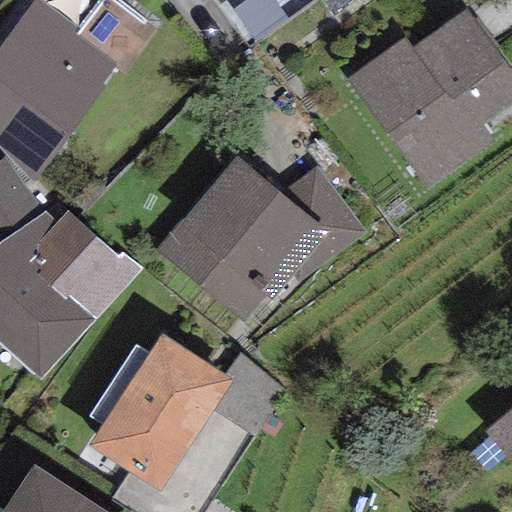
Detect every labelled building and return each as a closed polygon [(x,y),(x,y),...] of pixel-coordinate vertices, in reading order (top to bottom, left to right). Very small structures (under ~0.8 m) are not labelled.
[(0,156),(36,183),(38,180),(105,87),(103,85),(113,71),(118,75),(149,31),(105,0),(102,0),(79,33),(35,1),(0,49),(0,156)] [(406,40),(349,82),(428,190),(493,144),(482,129),(511,107),(511,77),(465,14),(414,51),(406,40)] [(234,160),(157,256),(245,326),(265,302),(270,306),(292,277),(327,234),(278,196),(234,160)] [(0,166),(0,247),(43,215),(5,163),(0,166)] [(317,169),(278,196),(327,234),(292,277),(299,285),(366,234),(317,169)] [(0,346),(43,384),(143,272),(122,257),(118,261),(67,216),(56,225),(43,215),(0,247),(0,346)] [(89,421),(102,430),(87,453),(156,498),(213,413),(231,386),(222,380),(161,340),(148,360),(135,352),(89,421)] [(239,356),(222,380),(231,386),(213,413),(253,440),(281,390),(239,356)] [(511,412),(484,437),(511,468),(511,412)] [(97,511),(33,470),(5,511),(97,511)]
